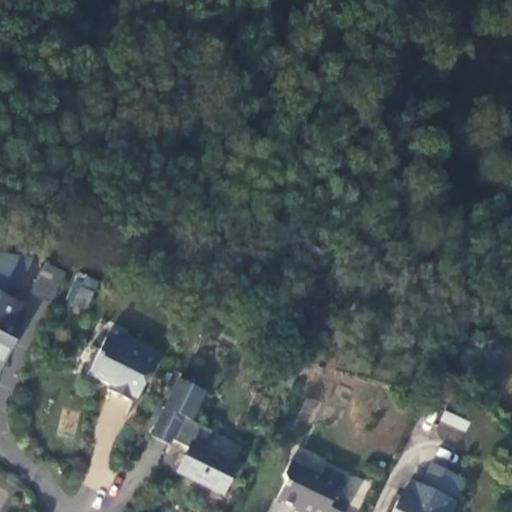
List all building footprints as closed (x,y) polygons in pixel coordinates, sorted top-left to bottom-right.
[(28,265),(0,260),(0,374),(1,375),(13,350),(6,345),(13,331),(8,328),(16,309),(2,301),(8,289),(15,292),(28,265)] [(52,302),(67,272),(45,261),(30,292),(52,302)] [(65,302),(85,311),(99,281),(78,272),(65,302)] [(118,345),(106,338),(88,376),(111,388),(108,394),(135,406),(137,399),(140,401),(159,365),(156,364),(161,354),(134,340),(118,345)] [(157,431),(175,440),(192,449),(180,473),(225,496),(240,467),(207,449),(214,432),(194,422),(207,395),(182,382),(169,409),(157,431)] [(444,411),(440,422),(466,432),(470,420),(444,411)] [(175,440),(157,431),(155,436),(173,446),(175,440)] [(322,475),(290,461),(284,475),(286,484),(277,501),(299,511),(344,511),(348,504),(335,496),(344,478),(325,469),(322,475)] [(457,479),(431,467),(419,488),(410,484),(403,500),(400,499),(393,511),(450,511),(454,506),(446,501),(457,479)]
